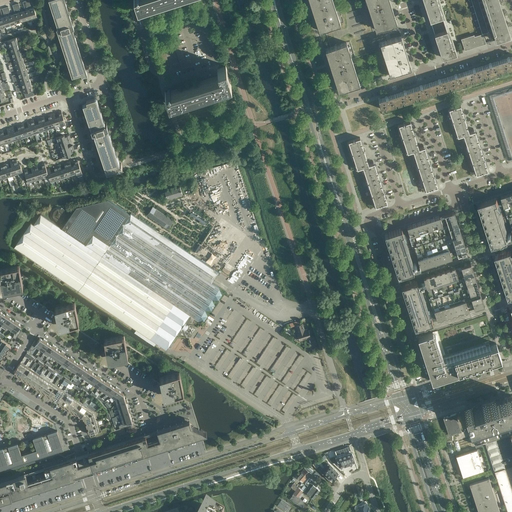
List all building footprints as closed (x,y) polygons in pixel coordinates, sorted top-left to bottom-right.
[(87,74),(73,29),(74,28),(64,0),(48,0),(58,28),(56,28),(72,76),(81,73),(82,76),(87,74)] [(352,58),(382,49),(386,63),(402,58),(395,38),(387,40),(385,34),(383,27),(391,25),(383,0),(366,0),(367,1),(364,2),(352,6),(336,11),(334,3),(318,8),(325,29),(331,47),(342,83),(358,78),(352,58)] [(423,0),(442,57),(456,53),(439,0),(423,0)] [(510,35),(498,0),(467,0),(479,34),(482,33),(486,43),(490,42),(496,40),(510,35)] [(37,16),(34,7),(29,9),(31,18),(37,16)] [(482,33),(479,34),(474,36),(474,34),(461,38),(465,50),(486,43),(482,33)] [(395,38),(387,40),(380,43),(382,49),(385,60),(390,74),(401,71),(401,69),(402,69),(405,68),(405,69),(406,69),(405,67),(411,65),(406,52),(403,42),(401,36),(395,38)] [(18,43),(16,37),(7,40),(9,46),(18,43)] [(32,68),(36,74),(41,71),(38,65),(32,68)] [(168,103),(228,84),(231,83),(228,73),(225,74),(224,71),(227,70),(226,65),(219,67),(219,65),(209,68),(212,75),(219,73),(219,72),(221,71),(221,76),(165,94),(166,95),(168,103)] [(33,89),(31,84),(22,87),(24,92),(33,89)] [(34,95),(33,89),(24,92),(26,98),(29,97),(29,96),(34,95)] [(120,163),(107,124),(106,123),(105,123),(96,97),(86,101),(87,103),(83,105),(92,134),(94,134),(106,172),(119,168),(122,167),(121,163),(120,163)] [(464,117),(463,112),(464,111),(463,109),(462,108),(462,109),(460,105),(449,108),(453,120),(464,117)] [(66,124),(61,110),(58,112),(59,116),(57,117),(60,126),(66,124)] [(60,126),(57,117),(56,117),(54,113),(51,114),(55,128),(60,126)] [(55,128),(51,114),(48,115),(49,120),(47,120),(50,129),(55,128)] [(50,129),(47,120),(45,121),(44,116),(41,117),(45,131),(50,129)] [(45,131),(41,117),(37,118),(39,123),(37,124),(40,133),(45,131)] [(468,127),(469,126),(468,124),(467,124),(464,117),(453,120),(458,136),(463,134),(469,132),(468,127)] [(40,133),(37,124),(35,124),(34,120),(30,121),(35,134),(40,133)] [(35,134),(30,121),(27,122),(29,126),(27,127),(30,136),(35,134)] [(414,133),(412,128),(413,128),(413,127),(413,125),(412,125),(411,125),(410,121),(399,125),(403,137),(414,133)] [(30,136),(27,127),(25,128),(23,123),(20,124),(25,138),(30,136)] [(25,138),(20,124),(17,125),(18,130),(16,130),(19,139),(25,138)] [(19,139),(16,130),(15,131),(13,126),(10,128),(14,141),(19,139)] [(14,141),(10,128),(7,129),(8,133),(6,134),(9,143),(14,141)] [(9,143),(6,134),(4,134),(3,130),(0,130),(0,132),(4,145),(9,143)] [(479,140),(479,138),(478,138),(477,138),(475,130),(469,132),(463,134),(468,149),(480,146),(478,141),(479,141),(479,140)] [(418,143),(418,142),(418,141),(417,140),(416,140),(414,133),(403,137),(407,152),(413,150),(419,148),(417,143),(418,143)] [(57,143),(70,138),(69,135),(65,136),(64,134),(55,137),(57,143)] [(364,149),(362,144),(363,144),(363,143),(363,141),(362,141),(361,141),(360,137),(348,141),(352,153),(364,149)] [(67,145),(67,143),(71,141),(70,138),(57,143),(58,148),(67,145)] [(60,153),(74,148),(73,145),(68,147),(67,145),(58,148),(60,153)] [(429,156),(428,154),(427,154),(424,146),(419,148),(413,150),(418,166),(430,162),(428,157),(429,157),(429,156)] [(484,158),(482,154),(483,153),(483,152),(483,151),(482,150),(481,150),(480,146),(468,149),(472,162),(484,158)] [(71,155),(70,153),(75,152),(74,148),(60,153),(62,158),(71,155)] [(368,159),(368,158),(368,157),(367,156),(366,156),(364,149),(352,153),(357,168),(363,166),(369,164),(367,159),(368,159)] [(486,166),(487,166),(487,165),(487,163),(486,163),(485,163),(484,158),(472,162),(476,174),(488,170),(486,166)] [(23,172),(20,163),(18,164),(16,159),(13,161),(18,174),(23,172)] [(82,172),(77,159),(74,160),(75,164),(73,165),(76,174),(82,172)] [(18,174),(13,161),(10,162),(11,166),(10,167),(13,176),(18,174)] [(76,174),(73,165),(72,166),(70,161),(67,162),(71,176),(76,174)] [(71,176),(67,162),(64,163),(65,168),(63,168),(66,177),(71,176)] [(379,172),(378,170),(377,170),(374,162),(369,164),(363,166),(368,182),(379,178),(378,173),(379,173),(379,172)] [(434,174),(432,170),(433,169),(433,167),(432,166),(431,167),(430,162),(418,166),(422,178),(434,174)] [(13,176),(10,167),(8,167),(6,163),(3,164),(7,178),(13,176)] [(49,176),(46,169),(44,163),(41,164),(42,168),(41,169),(44,178),(49,176)] [(66,177),(63,168),(61,169),(60,164),(57,166),(61,179),(66,177)] [(44,178),(41,169),(39,170),(37,165),(34,166),(38,180),(44,178)] [(38,180),(34,166),(31,167),(32,172),(30,172),(33,182),(38,180)] [(61,179),(57,166),(53,167),(55,171),(53,172),(56,181),(61,179)] [(33,182),(30,172),(28,173),(27,168),(24,170),(28,183),(33,182)] [(56,181),(53,172),(51,172),(50,168),(46,169),(49,176),(51,183),(56,181)] [(436,182),(437,182),(437,181),(437,179),(436,179),(435,179),(434,174),(422,178),(426,190),(437,186),(436,182)] [(383,191),(382,186),(383,186),(383,185),(382,183),(382,182),(381,183),(379,178),(368,182),(372,194),(383,191)] [(182,194),(180,186),(176,187),(175,186),(170,187),(171,189),(165,191),(167,198),(164,199),(165,201),(169,200),(168,198),(182,194)] [(386,198),(387,198),(387,197),(386,196),(386,195),(385,195),(383,191),(372,194),(376,206),(387,202),(386,198)] [(510,204),(507,194),(502,196),(504,202),(505,206),(510,204)] [(508,234),(498,203),(499,203),(497,197),(482,202),(482,203),(480,203),(481,206),(483,206),(484,209),(483,210),(484,213),(485,213),(486,216),(485,217),(486,220),(487,220),(488,223),(487,224),(488,227),(490,226),(491,230),(489,230),(490,234),(492,233),(493,237),(491,237),(493,241),(494,240),(495,244),(501,242),(501,243),(505,242),(504,241),(508,240),(511,238),(511,232),(508,234)] [(211,282),(218,272),(131,213),(130,214),(107,199),(76,206),(62,228),(41,213),(34,224),(31,222),(14,247),(166,350),(176,334),(186,335),(186,337),(194,337),(196,334),(198,331),(195,324),(193,324),(197,319),(198,320),(204,320),(208,315),(205,309),(211,310),(215,304),(212,299),(218,299),(222,294),(219,288),(211,282)] [(173,220),(153,206),(147,215),(167,229),(173,220)] [(53,209),(53,210),(52,210),(51,211),(51,212),(51,213),(50,214),(50,215),(50,217),(51,218),(51,219),(52,220),(53,221),(54,222),(55,222),(55,223),(56,223),(57,223),(58,223),(59,223),(60,223),(61,223),(62,222),(63,222),(63,221),(64,221),(64,220),(65,219),(66,218),(66,217),(66,216),(66,215),(66,214),(66,213),(66,212),(65,212),(65,211),(65,210),(64,210),(63,209),(62,208),(61,208),(60,207),(59,207),(58,207),(57,207),(56,208),(55,208),(54,209),(53,209)] [(455,247),(453,242),(452,238),(451,233),(449,228),(448,224),(446,219),(444,214),(440,216),(442,222),(437,224),(432,225),(428,227),(423,228),(418,230),(414,231),(409,233),(418,262),(424,260),(429,259),(434,257),(439,255),(444,254),(450,252),(452,258),(458,256),(456,251),(455,247)] [(441,219),(440,216),(435,217),(438,227),(438,229),(443,228),(442,222),(441,221),(441,219)] [(415,234),(412,225),(407,226),(409,233),(411,238),(416,236),(415,234)] [(413,266),(404,235),(403,234),(403,233),(401,228),(387,233),(385,234),(386,237),(388,236),(389,240),(388,240),(389,244),(390,243),(392,247),(390,247),(391,251),(393,250),(394,254),(392,254),(393,257),(395,257),(396,260),(394,261),(395,264),(397,264),(398,267),(396,268),(398,271),(399,271),(401,275),(413,271),(413,270),(420,268),(418,262),(413,264),(414,266),(413,266)] [(448,247),(443,248),(446,260),(452,258),(451,255),(450,253),(450,252),(448,247)] [(446,260),(443,248),(438,250),(441,262),(446,260)] [(511,249),(511,250),(499,254),(497,255),(498,258),(500,257),(501,261),(499,262),(500,265),(502,264),(503,268),(501,268),(502,272),(504,271),(505,275),(503,275),(504,279),(506,278),(507,282),(506,282),(507,285),(508,285),(509,288),(508,289),(509,292),(511,292),(511,296),(511,249)] [(441,262),(438,250),(432,252),(433,254),(436,263),(441,262)] [(436,263),(433,254),(428,256),(431,265),(436,263)] [(431,265),(428,256),(423,257),(426,267),(431,265)] [(426,267),(423,257),(417,259),(418,262),(420,268),(426,267)] [(472,268),(470,263),(467,264),(467,263),(464,264),(464,265),(461,266),(462,271),(472,268)] [(23,285),(21,275),(19,265),(0,269),(0,274),(1,277),(3,289),(5,289),(23,285)] [(469,292),(467,287),(466,283),(466,282),(464,277),(462,271),(461,266),(455,268),(457,274),(452,276),(447,278),(441,279),(436,281),(431,283),(426,284),(435,314),(441,312),(446,310),(451,309),(456,307),(461,305),(466,304),(468,310),(474,308),(472,303),(471,297),(469,292)] [(456,271),(455,268),(455,267),(451,268),(452,269),(450,270),(453,279),(458,278),(457,276),(457,274),(457,273),(456,271)] [(473,271),(472,268),(462,271),(464,277),(474,273),(473,271)] [(454,282),(450,270),(449,269),(446,270),(447,271),(445,271),(448,283),(454,282)] [(448,283),(445,271),(444,270),(441,271),(441,272),(439,273),(443,285),(448,283)] [(443,285),(439,273),(439,272),(436,273),(436,274),(434,275),(438,287),(443,285)] [(475,276),(474,273),(464,277),(466,282),(476,279),(476,278),(475,279),(475,276)] [(438,287),(434,275),(434,274),(431,275),(431,276),(429,276),(432,286),(433,288),(438,287)] [(432,286),(429,276),(429,275),(426,276),(426,277),(423,278),(425,284),(426,284),(427,288),(432,286)] [(421,285),(425,284),(423,278),(417,280),(413,281),(409,282),(410,282),(404,284),(404,285),(402,285),(403,288),(405,288),(406,291),(405,292),(406,295),(407,295),(408,298),(407,299),(408,302),(409,302),(410,305),(409,306),(410,309),(411,309),(413,312),(411,312),(412,316),(414,315),(415,319),(413,319),(414,323),(416,322),(417,326),(423,325),(427,324),(426,324),(433,322),(431,316),(430,317),(420,286),(421,285)] [(477,282),(476,279),(466,282),(467,287),(477,284),(476,282),(477,282)] [(478,286),(477,284),(467,287),(469,292),(479,289),(478,286)] [(479,289),(469,292),(471,297),(481,294),(480,291),(479,289)] [(481,294),(471,297),(472,303),(482,299),(481,297),(481,295),(481,294)] [(465,298),(459,300),(463,312),(465,311),(465,312),(469,311),(468,310),(467,307),(467,305),(466,304),(466,302),(465,298)] [(482,300),(482,299),(472,303),(474,308),(477,307),(478,308),(481,307),(481,306),(484,305),(482,300)] [(463,312),(459,300),(454,301),(458,313),(460,313),(463,312)] [(79,322),(75,302),(64,304),(55,306),(58,323),(59,326),(70,324),(79,322)] [(458,313),(455,304),(450,305),(453,315),(455,314),(455,315),(458,314),(458,313)] [(445,307),(444,305),(439,306),(440,309),(443,318),(445,318),(448,317),(445,307)] [(453,316),(453,315),(450,305),(445,307),(448,317),(450,316),(450,317),(453,316)] [(443,319),(443,318),(440,309),(434,311),(435,314),(437,320),(440,319),(440,320),(443,319)] [(0,322),(2,324),(8,315),(7,314),(5,315),(3,313),(0,317),(0,322)] [(7,327),(12,319),(9,318),(10,316),(8,315),(2,324),(7,327)] [(11,330),(17,321),(16,320),(14,321),(12,319),(7,327),(11,330)] [(21,331),(19,329),(21,326),(18,324),(19,322),(17,321),(11,330),(15,332),(13,337),(15,339),(21,331)] [(310,337),(308,329),(305,330),(302,323),(296,325),(298,332),(297,332),(299,340),(310,337)] [(501,359),(499,352),(496,343),(486,346),(486,344),(441,359),(432,332),(418,337),(432,381),(501,359)] [(126,345),(126,343),(124,335),(104,339),(106,348),(108,359),(110,359),(128,355),(126,345)] [(39,349),(45,340),(44,338),(43,340),(40,338),(39,338),(40,338),(37,342),(35,340),(30,348),(32,350),(36,347),(39,349)] [(11,346),(1,339),(0,339),(0,345),(7,350),(8,348),(9,348),(11,346)] [(44,352),(49,344),(47,342),(47,341),(45,340),(39,349),(44,352)] [(48,355),(54,346),(53,344),(52,346),(49,344),(44,352),(48,355)] [(53,358),(58,350),(56,348),(56,347),(54,346),(48,355),(53,358)] [(57,361),(63,352),(62,350),(61,352),(58,350),(53,358),(57,361)] [(62,364),(67,356),(65,354),(65,353),(63,352),(57,361),(62,364)] [(66,367),(72,358),(71,356),(70,358),(67,356),(62,364),(66,367)] [(71,370),(76,362),(74,360),(74,359),(72,358),(66,367),(71,370)] [(19,375),(26,365),(21,362),(14,371),(17,373),(16,374),(19,375)] [(76,373),(82,364),(80,362),(79,364),(76,362),(71,370),(76,373)] [(80,376),(85,368),(83,366),(83,365),(82,364),(76,373),(80,376)] [(23,379),(30,368),(26,365),(19,375),(19,376),(20,375),(21,376),(21,377),(23,379)] [(28,382),(35,371),(30,368),(23,379),(24,379),(24,378),(26,379),(26,380),(28,382)] [(85,379),(91,370),(89,368),(88,370),(85,368),(80,376),(85,379)] [(89,382),(94,374),(92,372),(92,371),(91,370),(85,379),(89,382)] [(33,385),(40,375),(35,371),(28,382),(29,382),(29,381),(31,382),(30,383),(33,385)] [(183,392),(179,372),(170,374),(159,376),(163,394),(163,396),(183,392)] [(94,385),(99,376),(98,374),(97,376),(94,374),(89,382),(94,385)] [(38,388),(45,378),(40,375),(33,385),(34,384),(36,385),(35,386),(38,388)] [(98,388),(103,380),(101,378),(101,377),(99,376),(94,385),(98,388)] [(43,391),(49,381),(45,378),(38,388),(39,387),(40,389),(43,391)] [(103,391),(109,382),(107,380),(106,382),(103,380),(98,388),(103,391)] [(47,394),(54,384),(49,381),(43,391),(45,392),(45,393),(47,394)] [(107,394),(112,386),(110,384),(110,383),(109,382),(103,391),(107,394)] [(52,398),(59,387),(54,384),(47,394),(48,395),(48,394),(50,395),(49,396),(52,398)] [(112,397),(118,388),(116,387),(115,388),(112,386),(107,394),(112,397)] [(57,401),(64,390),(59,387),(52,398),(53,397),(55,398),(54,399),(57,401)] [(115,399),(123,393),(119,390),(119,389),(118,388),(112,397),(115,399)] [(62,404),(68,394),(64,390),(57,401),(58,400),(59,401),(59,402),(62,404)] [(13,399),(11,398),(12,394),(7,392),(4,400),(11,403),(13,399)] [(125,399),(123,393),(115,399),(117,404),(127,400),(127,398),(125,399)] [(66,407),(73,397),(68,394),(62,404),(62,403),(64,404),(64,405),(66,407)] [(511,395),(496,400),(483,405),(482,405),(481,405),(478,406),(464,411),(469,426),(475,445),(485,442),(496,439),(511,489),(511,395)] [(71,410),(78,400),(73,397),(66,407),(67,407),(67,406),(69,408),(68,408),(71,410)] [(76,413),(83,403),(78,400),(71,410),(72,410),(74,411),(73,412),(76,413)] [(127,406),(126,403),(128,402),(127,400),(117,404),(118,409),(127,406)] [(81,417),(87,406),(83,403),(76,413),(76,414),(77,413),(78,414),(78,415),(81,417)] [(84,419),(95,411),(87,406),(81,417),(81,416),(83,417),(83,418),(84,419)] [(97,420),(95,411),(84,419),(85,421),(86,421),(87,423),(86,423),(97,420)] [(131,416),(130,413),(131,413),(130,411),(120,414),(122,419),(131,416)] [(461,431),(455,414),(446,417),(446,416),(445,416),(445,417),(444,417),(449,433),(449,434),(461,431)] [(127,423),(132,422),(134,421),(133,419),(131,419),(131,416),(122,419),(123,423),(119,426),(119,428),(128,426),(128,425),(127,423)] [(0,499),(49,484),(58,481),(151,451),(163,447),(207,433),(201,430),(191,424),(189,419),(107,446),(69,458),(67,459),(66,455),(65,456),(59,453),(58,450),(63,448),(57,431),(48,433),(48,434),(42,435),(33,438),(37,450),(34,451),(24,454),(21,455),(18,444),(18,443),(8,446),(3,448),(0,448),(0,468),(4,467),(5,470),(0,471),(0,499)] [(99,425),(97,420),(86,423),(87,427),(88,426),(88,428),(87,429),(88,429),(99,425)] [(107,432),(106,428),(101,430),(99,425),(88,429),(88,432),(89,432),(90,434),(95,433),(96,436),(107,432)] [(511,511),(511,489),(496,439),(485,442),(507,511),(511,511)] [(352,452),(351,452),(351,451),(349,445),(335,450),(335,452),(339,451),(340,454),(336,456),(338,461),(340,465),(344,463),(344,464),(350,462),(349,461),(354,460),(352,455),(353,455),(352,452)] [(484,469),(477,449),(479,449),(479,448),(456,455),(463,477),(485,469),(484,469)] [(337,471),(332,465),(327,470),(328,472),(327,473),(329,476),(331,475),(332,476),(337,471)] [(303,481),(311,472),(305,467),(297,476),(303,481)] [(499,511),(489,477),(469,483),(478,511),(499,511)] [(320,489),(313,484),(314,484),(312,482),(313,482),(311,481),(309,484),(309,485),(308,485),(306,488),(308,490),(306,492),(313,498),(320,489)] [(300,498),(298,497),(303,490),(298,487),(290,497),(289,498),(304,509),(308,504),(300,498)] [(291,506),(281,500),(277,505),(287,511),(291,506)] [(369,511),(367,506),(366,502),(359,505),(360,508),(357,509),(358,511),(369,511)]
